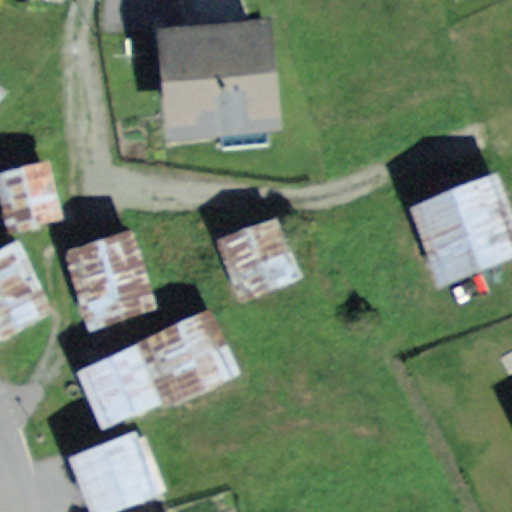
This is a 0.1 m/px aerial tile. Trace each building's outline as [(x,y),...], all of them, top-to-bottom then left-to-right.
[(279,28),(187,39),(198,132),(290,121),(279,28)] [(511,191),(431,226),(457,286),(511,262),(511,191)] [(287,228),(232,252),(251,297),(307,272),(287,228)] [(145,248),(84,269),(104,327),(165,306),(145,248)] [(251,378),(231,325),(156,352),(182,415),(251,378)]
